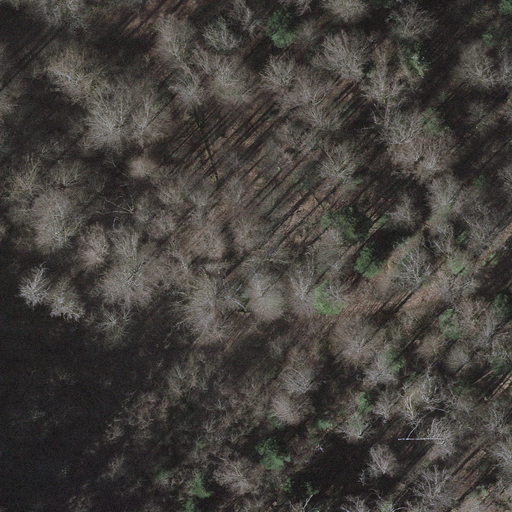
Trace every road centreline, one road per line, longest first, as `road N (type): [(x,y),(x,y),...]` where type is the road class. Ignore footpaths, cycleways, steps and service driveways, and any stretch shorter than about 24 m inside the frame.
road 1 (track): [(0,317),(98,345),(234,340),(511,252)]
road 2 (track): [(0,41),(99,37),(195,0)]
